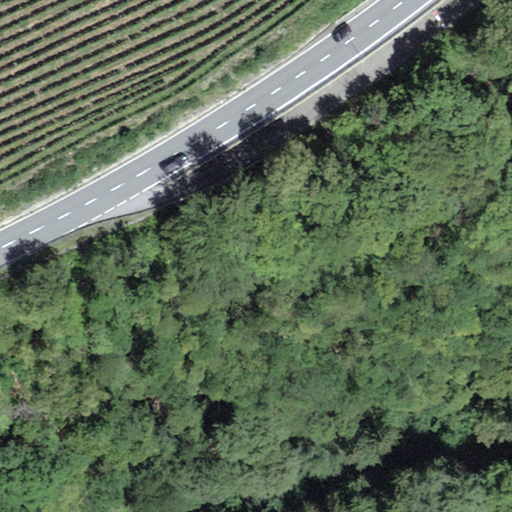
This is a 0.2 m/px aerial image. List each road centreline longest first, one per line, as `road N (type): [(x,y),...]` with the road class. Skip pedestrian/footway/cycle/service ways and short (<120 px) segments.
road 1 (primary): [(403,0),(116,189),(0,248)]
road 2 (track): [(116,189),(185,193),(298,143),(450,38),(488,0)]
